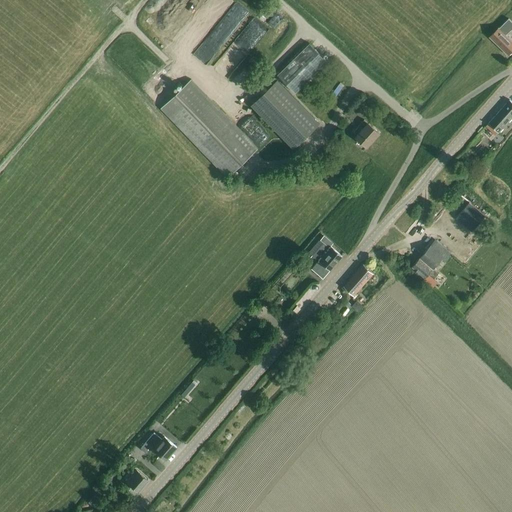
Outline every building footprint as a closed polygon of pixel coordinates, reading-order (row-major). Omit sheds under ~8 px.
[(211,55),(249,7),(239,0),(238,0),(201,47),(211,55)] [(276,0),(267,10),(277,20),(288,9),(277,0),(276,0)] [(253,46),(272,20),(258,9),(238,36),(253,46)] [(498,28),(490,36),(508,55),(511,51),(511,41),(504,34),(509,29),(510,31),(511,29),(511,21),(508,18),(503,23),(498,28)] [(218,57),(230,69),(250,48),(238,36),(218,57)] [(295,93),(320,68),(327,61),(309,43),(277,74),(295,93)] [(227,178),(258,148),(191,79),(160,108),(227,178)] [(320,123),(278,79),(251,104),(293,148),(320,123)] [(511,101),(509,99),(504,105),(488,123),(495,129),(497,131),(511,114),(511,101)] [(366,147),(379,132),(364,119),(353,131),(357,135),(355,137),(366,147)] [(484,127),(481,131),(490,139),(497,131),(495,129),(488,123),(484,127)] [(439,233),(447,224),(440,218),(432,226),(439,233)] [(333,243),(324,236),(322,238),(320,240),(319,240),(309,252),(313,255),(319,260),(312,268),(322,278),(342,256),(331,246),(333,243)] [(443,267),(447,262),(445,260),(451,253),(435,239),(412,266),(425,278),(428,275),(434,279),(438,274),(433,270),(437,264),(442,269),(443,267)] [(354,295),(373,273),(363,263),(343,286),(354,295)] [(353,305),(348,301),(345,305),(349,309),(352,306),(358,312),(364,306),(360,304),(358,306),(355,303),(353,305)] [(162,440),(154,433),(141,448),(147,453),(153,447),(166,459),(177,447),(165,436),(162,440)] [(138,491),(148,480),(136,470),(126,481),(138,491)]
